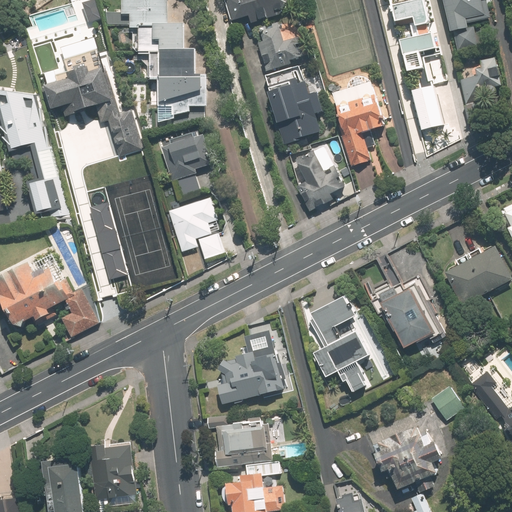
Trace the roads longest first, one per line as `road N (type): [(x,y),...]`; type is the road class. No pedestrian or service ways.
road 1 (residential): [(160,332),(511,150)]
road 2 (residential): [(160,332),(183,511)]
road 3 (residential): [(0,413),(160,332)]
